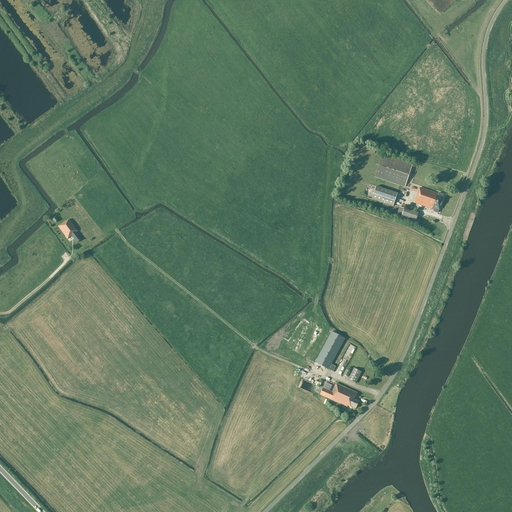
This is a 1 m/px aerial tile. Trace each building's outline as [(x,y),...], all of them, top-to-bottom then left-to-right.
[(374,177),(405,187),(412,164),(382,154),(374,177)] [(372,199),(393,206),(397,194),(376,186),(372,199)] [(432,207),(439,210),(443,197),(438,195),(436,195),(437,194),(420,188),(415,203),(432,209),(432,207)] [(396,218),(400,220),(414,225),(418,213),(399,207),(396,218)] [(72,236),(77,243),(81,240),(75,233),(78,231),(69,220),(66,222),(65,221),(59,226),(68,238),(72,236)] [(315,363),(328,370),(329,369),(333,372),(336,367),(331,365),(345,339),(331,332),(315,363)] [(348,361),(355,347),(348,344),(334,373),(338,374),(341,367),(344,368),(347,361),(348,361)] [(348,380),(356,384),(361,373),(354,369),(348,380)] [(299,387),(313,391),(315,384),(301,380),(299,387)] [(347,407),(348,406),(351,407),(356,409),(359,402),(354,400),(357,393),(336,383),(336,384),(333,383),(333,384),(326,381),(320,395),(347,407)]
